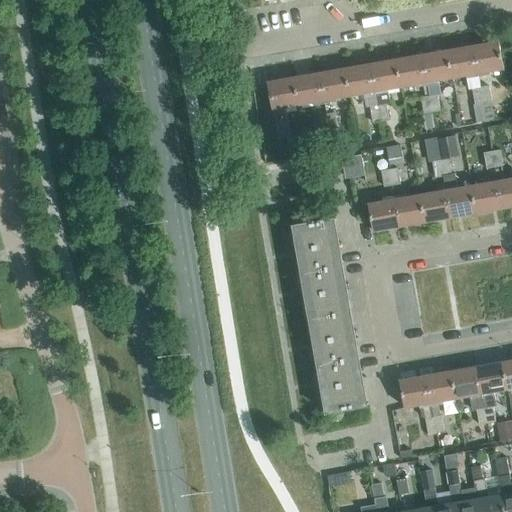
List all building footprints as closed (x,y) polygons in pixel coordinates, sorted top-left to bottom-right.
[(504,68),(499,41),(474,45),(479,75),(490,73),(490,71),(504,68)] [(479,75),(474,45),(448,50),(453,77),(466,75),(467,77),(469,90),(473,89),(475,104),(484,102),(481,86),(480,86),(478,75),(479,75)] [(453,77),(448,50),(422,54),(427,84),(439,82),(439,80),(453,77)] [(427,84),(422,54),(397,59),(401,86),(415,84),(416,86),(427,84)] [(388,89),(401,86),(397,59),(371,64),(376,93),(375,93),(378,105),(381,120),(389,119),(387,104),(391,103),(388,91),(388,89)] [(376,93),(371,64),(345,68),(350,95),(364,93),(365,95),(375,93),(376,93)] [(350,95),(345,68),(319,73),(325,102),(337,100),(337,98),(350,95)] [(325,102),(319,73),(294,77),(299,104),(313,102),(313,104),(325,102)] [(299,104),(294,77),(268,82),(273,111),(263,113),(270,149),(286,146),(284,137),(287,137),(284,121),(301,118),(299,104)] [(489,85),(481,86),(484,102),(492,101),(489,85)] [(440,110),(438,94),(429,95),(432,112),(440,110)] [(432,112),(429,95),(421,97),(424,113),(432,112)] [(492,101),(484,102),(487,120),(495,119),(492,101)] [(381,120),(378,105),(370,106),(373,122),(381,120)] [(338,128),(335,112),(327,114),(329,129),(338,128)] [(432,112),(424,113),(426,128),(435,127),(432,112)] [(329,129),(327,114),(318,115),(321,131),(329,129)] [(457,155),(454,136),(439,138),(442,158),(457,155)] [(439,138),(425,140),(429,161),(433,161),(441,160),(442,159),(442,158),(439,138)] [(403,159),(400,145),(386,148),(389,161),(403,159)] [(503,166),(501,149),(492,151),(495,167),(503,166)] [(495,167),(492,151),(484,152),(487,169),(495,167)] [(347,177),(365,174),(361,155),(343,158),(347,177)] [(452,175),(449,158),(442,159),(441,160),(444,176),(452,175)] [(444,176),(441,160),(433,161),(435,177),(444,176)] [(401,184),(398,167),(390,169),(393,185),(401,184)] [(393,185),(390,169),(381,170),(384,187),(393,185)] [(509,176),(504,177),(497,179),(502,208),(511,206),(511,178),(509,179),(509,176)] [(502,208),(497,179),(485,181),(486,183),(472,185),(476,212),(502,208)] [(476,212),(472,185),(458,188),(457,186),(446,188),(451,217),(476,212)] [(451,217),(446,188),(434,190),(434,192),(421,194),(425,221),(451,217)] [(425,221),(421,194),(407,197),(406,195),(395,197),(400,226),(425,221)] [(400,226),(395,197),(383,199),(383,201),(369,203),(374,231),(400,226)] [(326,412),(369,404),(336,218),(293,225),(326,412)] [(511,359),(503,361),(508,389),(511,387),(511,359)] [(494,391),(508,389),(503,361),(477,366),(483,395),(482,395),(484,407),(485,407),(487,423),(496,421),(494,405),(496,405),(494,391)] [(483,395),(477,366),(452,370),(457,398),(470,395),(471,397),(482,395),(483,395)] [(457,398),(452,370),(426,375),(431,404),(432,404),(443,402),(443,400),(457,398)] [(431,404),(426,375),(400,380),(405,407),(419,404),(422,418),(426,418),(428,433),(436,432),(433,416),(434,416),(432,404),(431,404)] [(485,407),(484,407),(477,409),(479,424),(487,423),(485,407)] [(442,414),(434,416),(433,416),(436,432),(445,431),(442,414)] [(511,420),(496,423),(500,441),(511,438),(511,420)] [(414,456),(413,450),(400,452),(401,459),(414,456)] [(511,511),(511,487),(510,474),(508,475),(506,461),(496,463),(502,493),(505,511),(511,511)] [(505,511),(502,493),(488,496),(485,478),(483,478),(481,465),(472,467),(477,498),(479,511),(505,511)] [(424,490),(425,490),(433,488),(431,474),(431,469),(421,470),(422,475),(424,490)] [(479,511),(477,498),(463,500),(462,495),(460,483),(459,484),(456,470),(447,471),(452,502),(453,502),(454,511),(479,511)] [(340,484),(338,474),(327,476),(328,486),(340,484)] [(409,493),(407,478),(397,480),(399,494),(409,493)] [(382,483),(372,484),(375,499),(385,497),(382,483)] [(403,511),(402,506),(402,504),(387,507),(385,497),(375,499),(376,504),(377,511),(403,511)] [(454,511),(453,502),(452,502),(438,504),(437,499),(427,501),(428,511),(454,511)] [(428,511),(427,501),(426,501),(427,506),(413,509),(413,504),(402,506),(403,511),(428,511)]
